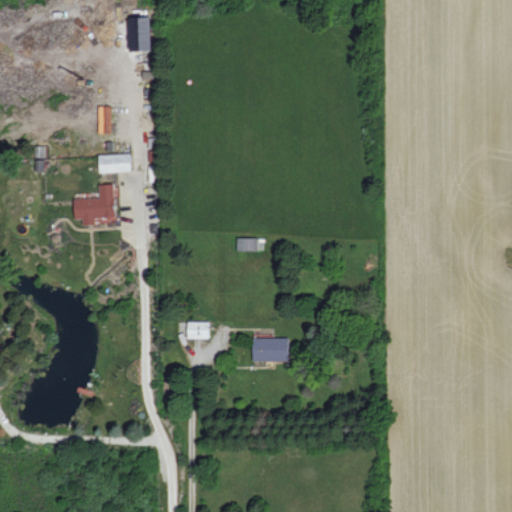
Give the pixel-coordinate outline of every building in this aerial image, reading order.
[(131,50),(152,49),(151,16),(130,16),(131,50)] [(100,154),(100,172),(132,170),(131,153),(100,154)] [(116,216),(115,183),(100,184),(101,197),(75,198),(76,218),(83,218),(83,224),(97,224),(96,217),(116,216)] [(209,321),(189,321),(188,338),(209,338),(209,321)] [(289,337),(254,337),(253,360),(289,360),(289,337)]
